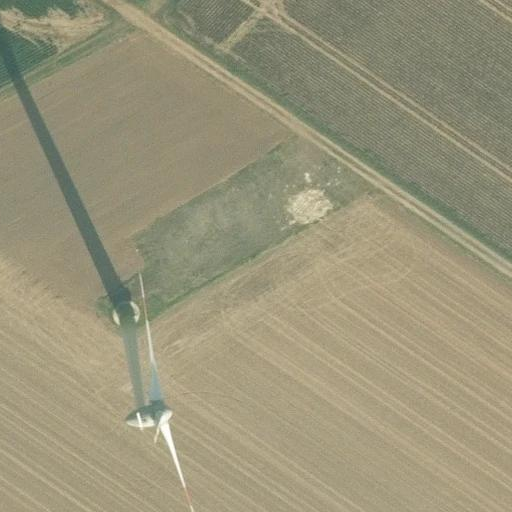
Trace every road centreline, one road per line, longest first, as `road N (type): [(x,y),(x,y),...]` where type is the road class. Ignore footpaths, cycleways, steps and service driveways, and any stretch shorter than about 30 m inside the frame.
road 1 (track): [(110,0),(511,274)]
road 2 (track): [(0,94),(138,19),(156,0)]
